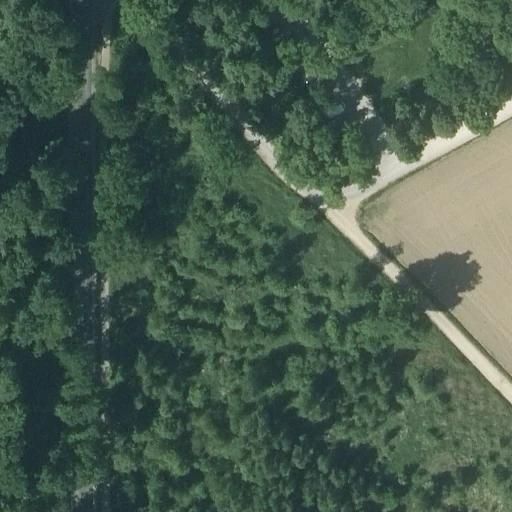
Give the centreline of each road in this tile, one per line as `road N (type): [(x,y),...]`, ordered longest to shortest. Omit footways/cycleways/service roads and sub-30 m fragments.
road 1 (unclassified): [(110,0),(320,206),(511,97)]
road 2 (primary): [(82,511),(80,0)]
road 3 (track): [(320,206),(511,400)]
